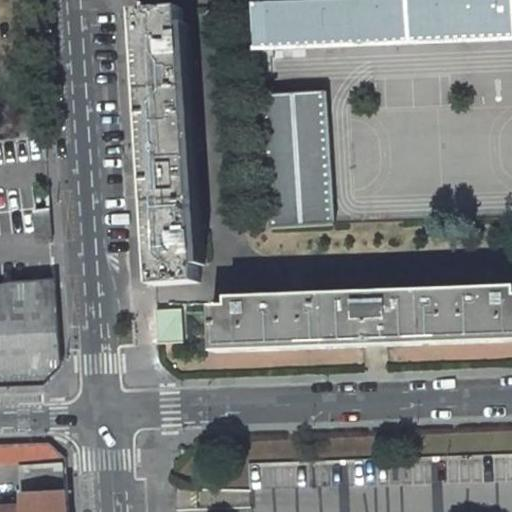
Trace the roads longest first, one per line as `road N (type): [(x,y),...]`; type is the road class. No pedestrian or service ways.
road 1 (tertiary): [(74,0),(104,415)]
road 2 (residential): [(511,398),(104,415)]
